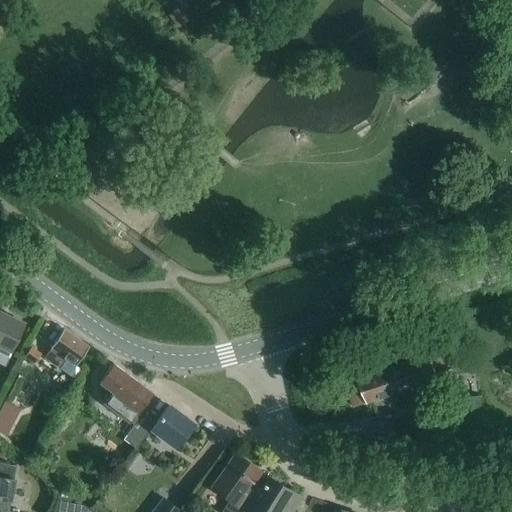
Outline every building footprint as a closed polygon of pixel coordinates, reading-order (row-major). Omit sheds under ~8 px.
[(178,27),(179,26),(187,20),(176,7),(167,14),(178,27)] [(511,66),(511,31),(510,29),(511,28),(503,18),(495,25),(511,43),(511,53),(506,59),(511,66)] [(58,326),(64,313),(53,308),(47,320),(58,326)] [(0,346),(10,351),(23,323),(0,311),(0,346)] [(51,347),(45,356),(59,366),(74,376),(81,367),(75,363),(76,362),(88,346),(63,328),(51,344),(50,346),(51,347)] [(30,346),(24,356),(33,362),(40,353),(30,346)] [(366,402),(437,377),(430,354),(358,378),(358,379),(357,379),(366,402)] [(148,430),(155,421),(139,409),(151,392),(112,362),(99,380),(113,390),(103,404),(129,423),(130,422),(133,424),(123,438),(136,447),(148,430)] [(178,444),(181,439),(193,423),(168,404),(155,421),(148,430),(171,447),(175,441),(178,444)] [(19,447),(25,439),(12,429),(6,438),(19,447)] [(222,511),(244,511),(245,511),(257,493),(247,485),(258,469),(235,453),(224,469),(212,486),(229,499),(221,511),(222,511)] [(14,477),(16,465),(0,462),(0,509),(1,510),(8,511),(10,499),(11,499),(16,478),(14,477)] [(290,511),(299,497),(291,492),(291,490),(268,476),(257,493),(245,511),(290,511)] [(180,511),(182,511),(162,496),(150,511),(180,511)]
